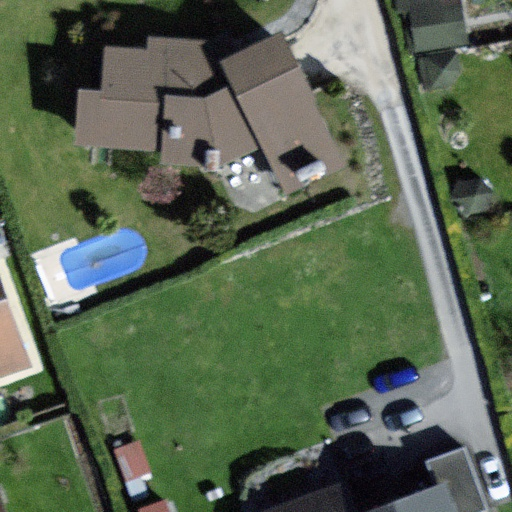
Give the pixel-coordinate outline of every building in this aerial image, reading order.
[(466,41),(459,0),(398,0),(400,10),(407,9),(413,49),(466,41)] [(229,36),(211,44),(151,41),(151,54),(108,52),(106,96),(85,95),(82,142),(166,147),(165,158),(213,161),(221,157),(264,137),(287,187),(340,162),(281,38),(239,58),(229,36)] [(459,75),(455,53),(422,58),(425,81),(436,79),(437,83),(451,81),(450,77),(459,75)] [(491,193),(481,179),(461,183),(453,199),(466,211),(485,208),(491,193)] [(0,372),(27,363),(0,287),(0,372)] [(474,511),(485,508),(464,451),(432,463),(441,488),(376,511),(356,511),(346,485),(272,511),(474,511)] [(167,511),(164,502),(142,510),(142,511),(167,511)]
